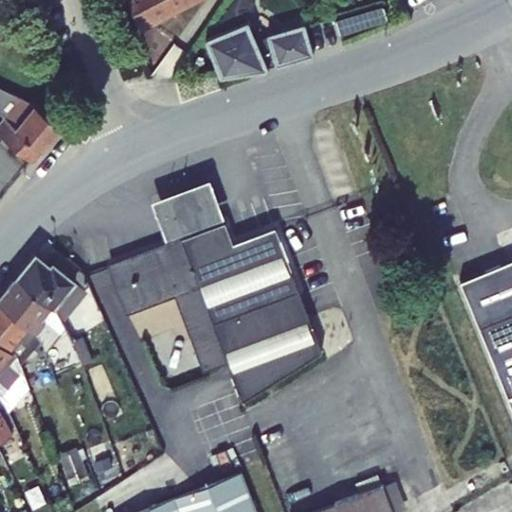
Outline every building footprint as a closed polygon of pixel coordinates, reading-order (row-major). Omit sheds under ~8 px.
[(128,0),(137,29),(192,0),(128,0)] [(224,27),(246,18),(242,10),(253,6),(253,0),(231,0),(220,17),(224,27)] [(384,4),(335,18),(339,33),(388,19),(384,4)] [(246,18),(224,27),(204,36),(219,75),(268,67),(265,60),(273,58),(275,65),(313,53),(304,22),(256,35),(248,18),(246,18)] [(28,24),(9,34),(16,46),(35,36),(28,24)] [(0,86),(0,111),(4,115),(0,119),(0,133),(32,160),(61,125),(52,118),(18,94),(0,86)] [(225,220),(209,177),(151,198),(167,242),(223,221),(225,220)] [(223,221),(167,242),(110,263),(128,312),(175,294),(202,370),(227,361),(242,399),(321,350),(275,226),(231,242),(223,221)] [(55,306),(61,318),(89,282),(84,271),(54,246),(44,259),(35,251),(17,275),(55,306)] [(511,258),(508,260),(460,280),(511,406),(511,258)] [(0,300),(37,331),(45,351),(64,327),(65,326),(61,318),(55,306),(17,275),(0,294),(0,300)] [(0,338),(18,353),(21,362),(33,346),(37,349),(40,356),(41,360),(47,358),(46,354),(45,351),(37,331),(0,300),(0,338)] [(0,381),(8,388),(9,387),(18,375),(21,372),(20,371),(23,368),(21,362),(18,353),(0,338),(0,381)] [(18,375),(9,387),(17,394),(27,383),(18,375)] [(0,442),(13,434),(2,413),(0,409),(0,442)] [(77,444),(58,452),(70,484),(89,477),(77,444)] [(106,444),(89,450),(97,474),(114,468),(106,444)] [(174,496),(180,511),(257,511),(241,470),(174,496)] [(382,483),(306,511),(393,511),(407,507),(396,479),(382,483)] [(180,511),(174,496),(131,511),(180,511)]
